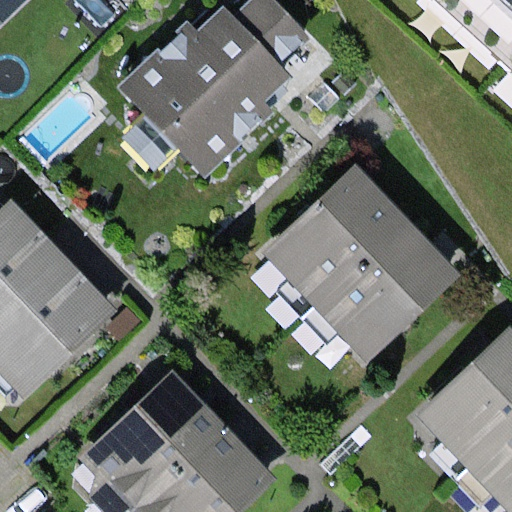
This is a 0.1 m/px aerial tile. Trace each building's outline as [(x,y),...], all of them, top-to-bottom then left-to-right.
[(0,0),(0,31),(28,3),(25,0),(0,0)] [(259,0),(225,0),(125,92),(196,169),(315,60),(259,0)] [(511,16),(497,34),(511,47),(511,127),(474,170),(511,204),(511,16)] [(349,172),(261,257),(360,361),(449,276),(349,172)] [(16,214),(0,229),(0,379),(31,412),(121,325),(16,214)] [(511,511),(511,343),(423,422),(503,511),(511,511)] [(183,389),(86,472),(120,511),(258,511),(276,497),(183,389)]
